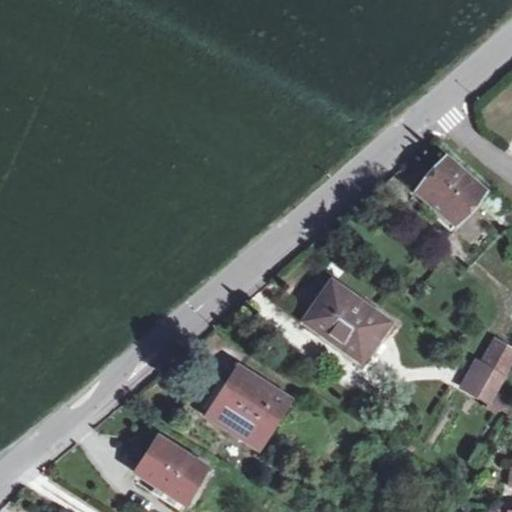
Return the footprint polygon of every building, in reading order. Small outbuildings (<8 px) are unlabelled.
[(486,193),(446,161),(418,194),(459,228),(486,193)] [(511,211),(496,197),(485,208),(511,232),(511,211)] [(383,320),(324,282),(297,322),(356,362),(383,320)] [(483,361),(502,375),(511,359),(511,353),(496,342),(483,361)] [(482,402),(493,387),(502,375),(483,361),(477,357),(468,370),(458,384),(482,402)] [(292,401),(239,368),(208,417),(256,448),(270,427),(274,429),(292,401)] [(206,469),(161,440),(139,474),(184,504),(206,469)]
